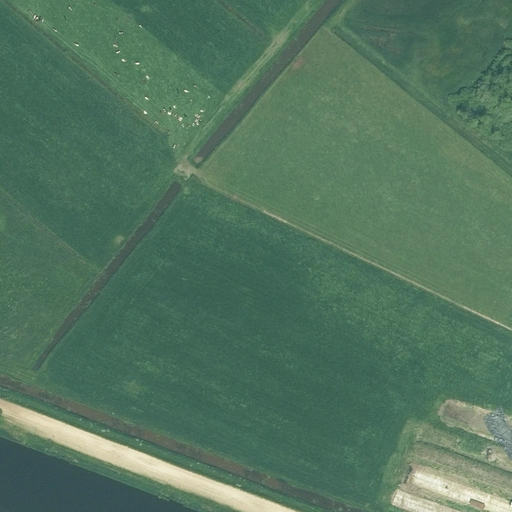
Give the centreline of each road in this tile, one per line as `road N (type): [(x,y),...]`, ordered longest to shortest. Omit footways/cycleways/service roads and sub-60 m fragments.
road 1 (track): [(271,511),(0,409)]
road 2 (track): [(333,23),(511,162)]
